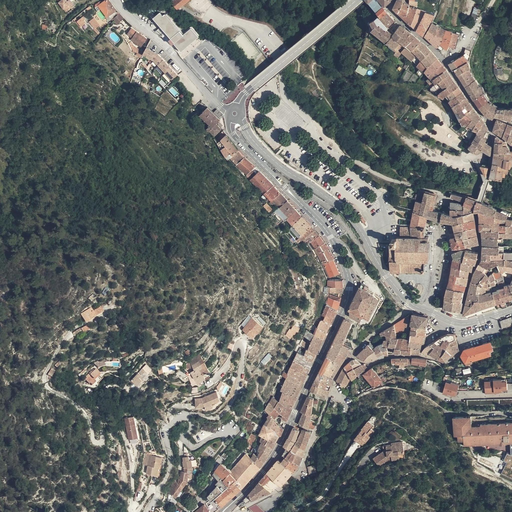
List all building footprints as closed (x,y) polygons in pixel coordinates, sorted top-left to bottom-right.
[(70,6),(65,0),(58,0),(56,1),(64,11),(70,6)] [(110,18),(118,13),(108,0),(103,0),(101,2),(98,4),(101,7),(110,18)] [(189,0),(188,0),(172,0),(173,0),(172,0),(168,0),(170,2),(169,3),(171,6),(169,8),(173,12),(189,0)] [(370,0),(379,10),(385,6),(390,1),(391,0),(370,0)] [(414,22),(423,7),(419,6),(412,4),(413,2),(412,2),(408,0),(407,0),(398,0),(396,5),(403,12),(411,20),(412,21),(413,22),(414,22)] [(384,15),(389,11),(386,7),(385,6),(379,10),(384,15)] [(417,25),(419,27),(429,9),(423,7),(414,22),(416,24),(417,25)] [(177,43),(186,36),(169,15),(167,17),(163,14),(165,12),(161,8),(153,15),(156,19),(157,19),(169,33),(177,43)] [(426,33),(435,19),(438,12),(429,9),(419,27),(421,28),(426,33)] [(386,39),(389,40),(392,42),(399,48),(400,48),(405,41),(402,39),(400,37),(395,33),(388,27),(397,19),(389,11),(384,15),(373,20),(376,26),(374,28),(386,39)] [(114,23),(121,18),(118,13),(110,18),(113,21),(114,23)] [(100,23),(94,16),(88,21),(94,28),(95,26),(100,23)] [(439,23),(434,22),(431,29),(435,31),(439,23)] [(443,25),(439,23),(435,31),(439,33),(443,25)] [(400,37),(408,28),(405,26),(403,24),(402,24),(395,33),(400,37)] [(445,36),(449,28),(443,25),(439,33),(445,36)] [(143,45),(148,36),(132,27),(128,33),(134,37),(133,39),(143,45)] [(415,50),(419,45),(413,39),(418,35),(417,34),(414,32),(409,29),(408,28),(400,37),(402,39),(405,41),(408,44),(411,47),(413,48),(415,50)] [(453,37),(455,30),(449,28),(445,36),(442,42),(446,45),(449,47),(451,43),(452,44),(453,37)] [(435,31),(431,29),(427,34),(435,41),(439,33),(435,31)] [(205,43),(194,30),(186,36),(177,43),(184,51),(193,43),(198,49),(223,79),(233,71),(207,41),(205,43)] [(442,42),(445,36),(439,33),(435,41),(436,42),(440,45),(442,49),(446,45),(442,42)] [(419,45),(424,40),(418,35),(413,39),(419,45)] [(429,54),(433,49),(429,45),(426,41),(424,40),(419,45),(415,50),(418,53),(415,58),(418,62),(419,64),(424,59),(429,54)] [(404,51),(408,54),(413,48),(411,47),(410,48),(407,45),(403,50),(404,51)] [(157,50),(148,47),(146,52),(145,55),(154,59),(157,50)] [(408,54),(414,59),(415,58),(418,53),(415,50),(413,48),(408,54)] [(435,61),(440,57),(436,52),(433,49),(429,54),(435,61)] [(157,50),(154,59),(157,60),(160,64),(167,58),(161,52),(157,50)] [(470,60),(465,53),(460,56),(451,62),(455,69),(457,68),(470,60)] [(431,65),(435,61),(429,54),(424,59),(431,65)] [(430,73),(444,62),(441,58),(440,57),(435,61),(431,65),(427,70),(430,73)] [(167,58),(160,64),(166,72),(173,66),(167,58)] [(427,70),(431,65),(424,59),(419,64),(422,67),(427,70)] [(471,61),(470,60),(457,68),(459,71),(460,74),(467,69),(470,74),(474,72),(474,71),(473,70),(471,61)] [(434,78),(448,67),(448,66),(444,62),(430,73),(432,75),(434,78)] [(359,65),(355,71),(364,76),(367,70),(359,65)] [(173,66),(166,72),(172,79),(179,73),(173,66)] [(418,70),(423,75),(427,70),(422,67),(418,70)] [(432,87),(442,91),(457,80),(449,69),(448,67),(434,78),(432,75),(428,78),(431,80),(434,84),(432,87)] [(478,80),(474,72),(470,74),(467,69),(460,74),(461,75),(468,86),(468,85),(478,80)] [(235,75),(233,71),(223,79),(226,82),(235,75)] [(442,91),(441,92),(440,93),(446,97),(446,96),(448,94),(460,85),(457,81),(457,80),(442,91)] [(476,98),(486,92),(481,83),(480,82),(478,80),(468,85),(476,98)] [(448,94),(446,96),(451,100),(464,91),(461,86),(460,85),(448,94)] [(451,100),(454,105),(468,97),(465,92),(464,91),(451,100)] [(481,106),(490,100),(488,98),(486,92),(476,98),(481,106)] [(454,105),(460,115),(475,106),(470,99),(468,97),(454,105)] [(496,115),(500,107),(490,100),(481,106),(489,115),(495,118),(496,115)] [(461,116),(462,120),(478,110),(476,108),(475,106),(460,115),(461,116)] [(503,117),(504,107),(503,107),(500,107),(496,115),(503,117)] [(210,130),(214,135),(222,129),(217,123),(220,120),(209,108),(202,116),(212,127),(210,130)] [(462,120),(465,124),(479,112),(478,110),(462,120)] [(465,124),(471,127),(473,128),(483,116),(481,114),(479,112),(465,124)] [(473,128),(479,131),(486,121),(485,119),(483,116),(473,128)] [(495,129),(505,135),(507,129),(510,123),(499,118),(495,129)] [(478,131),(480,132),(487,136),(489,132),(488,131),(490,128),(489,126),(486,121),(479,131),(478,131)] [(464,131),(466,133),(471,127),(465,124),(461,128),(464,131)] [(229,159),(237,151),(225,135),(222,131),(213,140),(216,145),(221,153),(224,158),(227,160),(229,159)] [(473,142),(471,146),(480,153),(484,148),(491,153),(492,153),(493,146),(487,141),(488,138),(487,136),(480,132),(473,142)] [(497,150),(504,151),(504,147),(505,139),(504,139),(498,136),(497,148),(497,150)] [(511,148),(511,149),(511,151),(504,151),(497,150),(496,156),(502,157),(505,157),(510,158),(511,158),(511,148)] [(236,166),(244,158),(237,151),(229,159),(236,166)] [(501,164),(511,166),(511,163),(511,162),(511,158),(510,158),(505,157),(502,157),(501,164)] [(247,175),(255,167),(254,167),(245,158),(244,158),(236,166),(246,176),(247,175)] [(510,170),(511,166),(501,164),(495,163),(493,168),(492,176),(496,176),(504,178),(504,176),(505,169),(510,170)] [(251,180),(259,171),(257,169),(255,167),(247,175),(251,180)] [(259,188),(267,180),(259,171),(251,180),(259,188)] [(264,194),(273,186),(267,180),(259,188),(264,194)] [(280,207),(287,202),(273,186),(264,194),(271,201),(270,202),(273,205),(276,202),(280,207)] [(423,212),(428,191),(421,189),(416,208),(416,210),(423,212)] [(432,203),(436,204),(438,194),(428,191),(423,212),(430,214),(432,203)] [(477,210),(479,199),(479,198),(468,196),(467,201),(466,204),(468,205),(470,205),(475,208),(476,210),(477,210)] [(490,204),(484,201),(480,211),(481,214),(491,215),(497,216),(499,209),(490,204)] [(288,218),(295,211),(287,202),(280,207),(288,218)] [(263,206),(269,212),(272,209),(266,203),(263,206)] [(443,220),(444,212),(434,209),(435,207),(436,207),(436,204),(432,203),(430,214),(429,216),(437,218),(437,220),(443,220)] [(504,211),(499,209),(497,216),(491,215),(490,220),(481,219),(481,221),(508,223),(509,217),(502,217),(503,212),(504,211)] [(429,216),(430,214),(423,212),(416,210),(412,225),(428,226),(429,218),(429,216)] [(293,227),(302,219),(295,211),(288,218),(286,220),(292,228),(293,227)] [(475,218),(474,211),(465,212),(459,213),(452,214),(452,221),(455,221),(475,218)] [(452,221),(452,214),(446,212),(444,212),(443,220),(452,221)] [(508,223),(481,221),(482,228),(499,229),(499,235),(504,235),(511,234),(511,217),(510,218),(509,217),(508,223)] [(476,218),(475,218),(455,221),(457,229),(457,231),(477,226),(476,218)] [(298,233),(307,224),(302,219),(293,227),(298,233)] [(301,237),(311,228),(307,224),(298,233),(301,237)] [(428,235),(428,226),(412,225),(402,225),(402,236),(398,236),(398,237),(394,237),(394,241),(391,241),(392,253),(397,253),(397,258),(398,258),(398,260),(402,260),(403,270),(417,270),(427,270),(427,260),(431,260),(431,256),(432,256),(432,250),(431,250),(431,245),(432,245),(432,239),(431,239),(431,235),(428,235)] [(477,227),(477,226),(457,231),(454,232),(451,233),(452,237),(459,235),(460,239),(464,238),(469,237),(474,236),(476,243),(481,242),(477,227)] [(300,242),(314,231),(311,228),(301,237),(298,240),(300,242)] [(300,242),(302,244),(305,241),(316,233),(314,231),(300,242)] [(305,241),(308,246),(319,237),(316,233),(305,241)] [(459,235),(452,237),(455,247),(461,247),(466,245),(464,238),(460,239),(459,235)] [(494,235),(484,236),(485,245),(500,244),(499,240),(494,240),(494,235)] [(308,246),(312,251),(313,251),(315,250),(325,244),(319,237),(308,246)] [(325,244),(315,250),(322,264),(323,264),(332,260),(325,244)] [(461,257),(463,249),(454,252),(455,258),(463,260),(465,261),(466,258),(461,257)] [(480,251),(468,249),(466,258),(465,261),(471,262),(473,256),(478,257),(480,251)] [(322,264),(315,250),(313,251),(320,265),(322,264)] [(392,271),(403,270),(402,260),(398,260),(398,258),(397,258),(397,253),(392,253),(392,271)] [(462,267),(463,260),(455,258),(454,263),(454,265),(462,267)] [(492,265),(499,263),(497,259),(486,260),(483,260),(481,263),(489,268),(490,267),(490,266),(491,266),(492,265)] [(332,260),(323,264),(329,278),(339,274),(332,260)] [(471,262),(465,261),(463,260),(462,267),(471,270),(474,270),(475,265),(475,263),(471,262)] [(493,273),(494,272),(489,268),(481,263),(477,270),(477,272),(485,276),(484,278),(493,281),(491,275),(492,274),(492,273),(493,273)] [(322,264),(320,265),(327,279),(329,278),(323,264),(322,264)] [(471,270),(462,267),(454,265),(453,274),(452,279),(468,283),(469,283),(470,278),(471,270)] [(481,283),(483,283),(484,278),(485,276),(477,272),(476,272),(475,276),(474,280),(481,283)] [(467,288),(468,283),(452,279),(449,285),(449,286),(460,289),(461,287),(467,288)] [(482,294),(481,283),(474,280),(472,289),(471,292),(482,294)] [(351,315),(361,320),(364,315),(370,318),(381,297),(375,292),(368,288),(370,285),(363,281),(361,285),(351,307),(351,315)] [(486,307),(491,305),(487,284),(483,283),(481,283),(482,294),(482,303),(482,308),(486,307)] [(498,303),(495,291),(494,285),(487,284),(491,305),(492,305),(498,303)] [(466,291),(467,288),(461,287),(460,289),(449,286),(448,288),(447,294),(446,298),(465,302),(465,298),(466,293),(466,291)] [(506,300),(509,299),(507,287),(503,288),(495,291),(498,303),(503,301),(506,300)] [(468,303),(482,303),(482,294),(471,292),(468,303)] [(325,318),(332,321),(334,319),(335,316),(335,315),(337,312),(338,309),(343,297),(334,293),(332,298),(330,298),(324,313),(327,314),(325,318)] [(462,311),(465,302),(446,298),(446,300),(445,306),(462,311)] [(475,311),(482,308),(482,303),(468,303),(468,305),(475,311)] [(465,315),(475,311),(468,305),(467,308),(466,312),(465,315)] [(88,317),(85,313),(79,318),(83,322),(88,317)] [(412,324),(414,313),(411,314),(409,315),(406,317),(395,323),(397,332),(410,331),(412,334),(413,330),(413,324),(412,324)] [(419,320),(420,314),(414,313),(412,324),(413,324),(422,325),(422,320),(419,320)] [(254,327),(259,320),(253,314),(250,317),(251,319),(248,321),(247,320),(242,324),(248,332),(253,326),(254,327)] [(428,326),(428,322),(429,315),(420,314),(419,320),(422,320),(422,325),(428,326)] [(511,316),(503,320),(505,327),(511,324),(511,316)] [(346,335),(353,320),(346,317),(335,340),(343,343),(346,335)] [(320,325),(329,329),(332,321),(325,318),(324,318),(323,318),(322,319),(320,325)] [(263,325),(259,320),(254,327),(256,329),(257,330),(263,325)] [(397,332),(395,323),(391,326),(383,331),(382,332),(383,334),(387,333),(388,338),(392,337),(393,336),(398,337),(397,332)] [(427,332),(428,326),(422,325),(413,324),(413,330),(427,332)] [(295,331),(297,332),(299,328),(294,325),(292,328),(291,327),(289,330),(294,334),(295,331)] [(316,333),(325,337),(327,333),(318,328),(316,333)] [(305,333),(323,342),(325,338),(325,337),(316,333),(307,329),(305,333)] [(429,333),(427,332),(413,330),(412,334),(411,339),(424,342),(424,336),(427,336),(427,335),(430,333),(429,333)] [(301,341),(319,349),(323,342),(305,333),(301,341)] [(454,346),(459,342),(456,333),(454,334),(449,333),(441,337),(437,340),(432,343),(437,347),(441,351),(444,349),(452,341),(454,346)] [(411,343),(411,339),(405,337),(398,337),(398,347),(396,352),(408,353),(409,353),(410,346),(411,343)] [(343,343),(335,340),(320,371),(334,377),(341,367),(344,361),(349,354),(352,355),(354,348),(343,343)] [(468,352),(467,355),(472,363),(477,361),(477,360),(495,354),(494,349),(495,348),(495,350),(497,349),(497,348),(498,348),(496,340),(470,349),(468,352)] [(298,351),(315,358),(319,349),(301,341),(297,350),(298,351)] [(377,346),(376,347),(377,348),(371,353),(374,359),(379,356),(386,353),(384,341),(378,345),(377,345),(377,346)] [(447,352),(454,346),(452,341),(444,349),(446,351),(447,352)] [(450,356),(452,357),(454,356),(461,350),(459,342),(454,346),(447,352),(450,356)] [(371,345),(370,343),(369,344),(359,356),(365,359),(368,356),(371,353),(377,348),(376,347),(373,343),(371,345)] [(437,347),(432,343),(427,347),(433,351),(437,347)] [(440,358),(441,358),(442,356),(446,351),(444,349),(441,351),(437,347),(433,351),(432,353),(433,354),(440,358)] [(302,363),(311,367),(312,364),(315,358),(298,351),(294,360),(302,363)] [(447,359),(450,356),(447,352),(446,351),(442,356),(447,359)] [(188,360),(190,364),(198,359),(200,358),(198,353),(188,360)] [(428,365),(429,359),(420,356),(419,356),(418,363),(428,365)] [(204,380),(210,375),(204,364),(203,362),(201,364),(198,359),(190,364),(192,368),(191,369),(189,370),(191,373),(196,382),(203,378),(204,380)] [(346,366),(350,373),(354,369),(358,367),(355,363),(358,360),(356,359),(355,359),(354,359),(346,366)] [(291,366),(299,370),(302,363),(294,360),(293,362),(292,364),(291,366)] [(299,370),(308,374),(311,367),(302,363),(299,370)] [(354,369),(358,375),(368,368),(368,367),(366,363),(363,364),(358,367),(354,369)] [(289,372),(305,379),(308,374),(299,370),(291,366),(289,372)] [(341,374),(349,381),(351,377),(345,367),(344,368),(341,374)] [(382,377),(375,367),(366,373),(375,386),(384,380),(382,377)] [(140,386),(151,375),(144,369),(134,380),(140,386)] [(350,373),(353,380),(356,377),(358,375),(354,369),(350,373)] [(287,375),(304,382),(305,379),(289,372),(285,370),(284,374),(287,375)] [(99,373),(98,371),(86,380),(91,386),(92,386),(94,388),(98,385),(96,383),(103,377),(100,373),(99,373)] [(334,377),(320,371),(317,377),(333,383),(334,377)] [(346,386),(349,381),(341,374),(338,380),(345,385),(346,386)] [(292,384),(301,388),(303,384),(304,382),(287,375),(285,380),(292,384)] [(333,383),(317,377),(315,383),(321,385),(330,389),(333,384),(333,383)] [(492,383),(487,383),(487,394),(496,393),(496,392),(505,392),(505,390),(510,390),(509,381),(504,381),(504,379),(496,380),(496,381),(492,381),(492,383)] [(287,390),(298,395),(298,394),(299,392),(291,388),(292,384),(285,380),(282,389),(287,392),(287,390)] [(321,385),(315,383),(312,389),(317,391),(321,385)] [(452,385),(448,384),(445,394),(449,396),(450,394),(457,397),(461,385),(453,383),(452,385)] [(330,389),(321,385),(317,391),(328,395),(329,394),(330,389)] [(285,396),(295,401),(298,395),(287,390),(287,392),(285,395),(285,396)] [(205,397),(196,397),(196,401),(198,401),(198,405),(207,405),(208,405),(209,408),(216,405),(214,402),(222,398),(218,391),(205,397)] [(283,401),(293,407),(295,403),(295,401),(285,396),(285,395),(282,393),(281,395),(282,395),(281,397),(284,398),(283,401)] [(314,396),(309,394),(302,410),(305,411),(309,412),(314,412),(314,396)] [(275,395),(271,400),(277,405),(281,411),(284,413),(283,415),(288,418),(292,409),(293,407),(283,401),(275,395)] [(511,399),(468,401),(468,407),(511,405),(511,399)] [(266,411),(270,414),(274,418),(276,417),(281,411),(277,405),(271,400),(268,405),(269,406),(266,411)] [(309,412),(305,411),(300,422),(304,425),(309,412)] [(315,413),(314,412),(309,412),(304,425),(310,427),(311,422),(314,414),(315,413)] [(489,412),(472,413),(472,422),(511,421),(511,416),(505,417),(504,414),(489,415),(489,412)] [(511,421),(472,422),(472,413),(454,414),(455,432),(458,433),(458,438),(464,438),(464,442),(511,440),(511,421)] [(269,416),(266,422),(271,426),(275,420),(274,418),(270,414),(269,416)] [(124,418),(128,440),(137,438),(133,416),(124,418)] [(275,420),(271,426),(278,432),(282,426),(279,423),(277,422),(275,420)] [(374,431),(370,429),(373,425),(367,421),(354,440),(363,447),(374,431)] [(207,427),(207,423),(201,422),(200,428),(215,431),(215,429),(207,427)] [(261,439),(263,440),(266,442),(274,446),(281,434),(278,432),(271,426),(266,422),(261,432),(263,434),(261,439)] [(302,429),(295,426),(290,436),(297,439),(302,429)] [(297,443),(306,449),(312,431),(305,428),(304,430),(301,436),(300,438),(298,441),(297,443)] [(297,439),(290,436),(286,444),(291,447),(297,439)] [(385,445),(370,453),(374,461),(385,455),(391,454),(391,457),(398,456),(397,450),(401,449),(399,436),(389,437),(389,439),(384,439),(385,445)] [(259,450),(268,458),(270,455),(272,452),(270,451),(271,451),(264,446),(266,442),(263,440),(260,445),(259,450)] [(264,446),(271,451),(272,449),(274,446),(266,442),(264,446)] [(293,448),(305,455),(306,449),(297,443),(293,448)] [(288,454),(302,463),(305,455),(293,448),(292,449),(288,447),(285,452),(288,454)] [(252,457),(262,465),(264,463),(268,458),(259,450),(258,454),(255,452),(252,457)] [(233,474),(245,485),(262,465),(252,457),(250,455),(248,454),(247,453),(232,470),(235,472),(233,474)] [(283,460),(296,470),(301,465),(300,465),(302,463),(288,454),(287,456),(284,460),(283,460)] [(160,455),(149,455),(149,466),(148,466),(148,475),(160,475),(160,455)] [(181,484),(175,479),(172,484),(171,488),(170,494),(175,498),(181,490),(179,487),(181,484),(184,487),(187,482),(189,474),(192,474),(193,468),(192,460),(190,460),(190,457),(184,457),(185,461),(184,462),(185,469),(185,472),(182,472),(181,484)] [(280,459),(276,463),(291,475),(292,475),(296,470),(283,460),(282,461),(280,459)] [(193,511),(214,511),(219,508),(245,485),(233,474),(235,472),(232,470),(232,469),(223,462),(215,472),(223,480),(218,484),(209,495),(211,498),(193,511)] [(291,475),(276,463),(263,478),(273,489),(282,484),(291,475)] [(273,489),(263,478),(256,486),(239,504),(241,506),(261,495),(273,489)] [(192,501),(186,507),(188,511),(192,508),(193,509),(199,505),(195,499),(192,501)]
